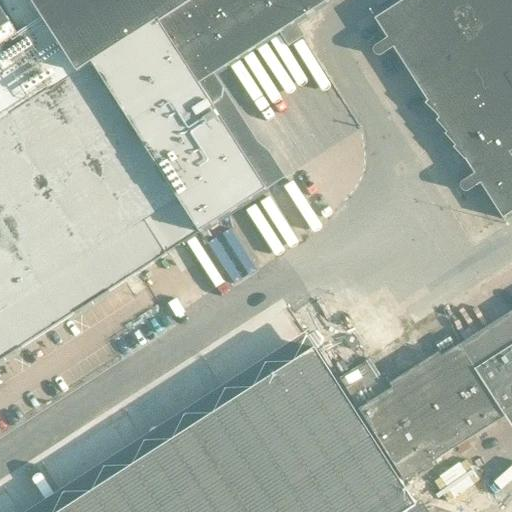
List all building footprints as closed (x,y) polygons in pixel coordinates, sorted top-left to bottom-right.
[(329,2),(328,0),(0,0),(0,123),(91,65),(158,22),(213,106),(222,99),(224,90),(215,75),(279,34),(288,47),(303,37),(305,37),(296,23),(329,2)] [(511,0),(404,0),(375,19),(387,38),(376,46),(375,47),(374,48),(373,49),(373,50),(373,51),(373,53),(374,54),(375,55),(377,56),(378,56),(380,56),(382,55),(393,48),(475,174),(463,181),(462,182),(461,183),(461,184),(460,186),(461,188),(461,189),(462,190),(463,191),(464,191),(466,192),(468,191),(469,191),(481,183),(503,218),(511,212),(511,0)] [(250,163),(213,106),(158,22),(91,65),(199,233),(200,233),(267,190),(266,189),(285,177),(269,151),(250,163)] [(199,233),(91,65),(0,123),(0,222),(64,320),(75,313),(75,314),(109,292),(108,292),(166,255),(166,254),(199,233)] [(64,320),(0,222),(0,361),(21,348),(64,320)] [(470,359),(468,360),(511,428),(511,331),(508,333),(470,359)] [(59,511),(407,511),(416,506),(314,348),(232,401),(153,452),(69,506),(59,511)]
